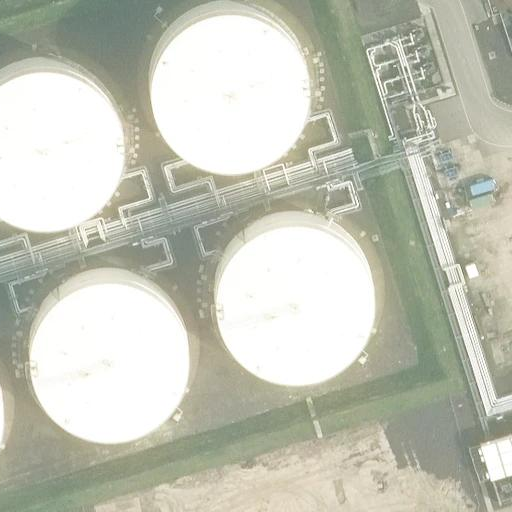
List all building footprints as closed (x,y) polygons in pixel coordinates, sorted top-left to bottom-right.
[(165,136),(185,155),(211,167),(238,169),(265,163),(288,148),(305,127),(314,101),(314,73),(306,47),(289,25),(266,10),(240,3),(212,5),(187,16),(167,34),(153,58),(148,85),(153,112),(165,136)] [(0,212),(23,223),(50,225),(77,219),(100,204),(117,183),(126,157),(127,129),(118,103),(101,82),(78,66),(52,59),(25,61),(0,71),(0,212)] [(232,348),(252,367),(277,378),(304,381),(331,374),(354,360),(371,338),(380,312),(381,285),(372,259),(355,237),(333,222),(306,215),(279,217),(253,227),(233,246),(220,270),(215,297),(219,324),(232,348)] [(42,408),(62,427),(87,438),(114,441),(141,434),(164,420),(181,398),(190,372),(191,345),(182,319),(165,297),(143,282),(116,275),(89,277),(63,288),(43,306),(30,330),(25,357),(29,384),(42,408)] [(511,432),(482,441),(498,500),(511,495),(511,432)]
